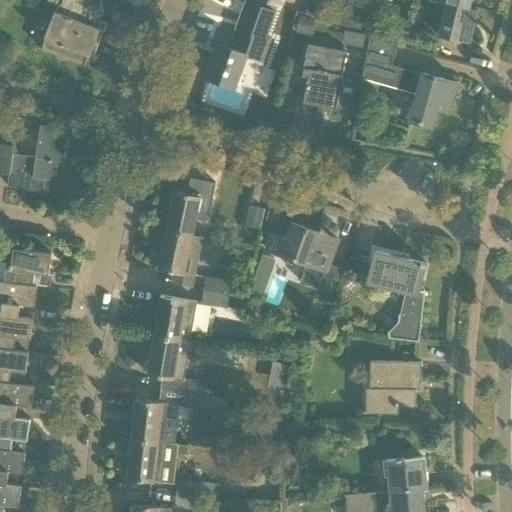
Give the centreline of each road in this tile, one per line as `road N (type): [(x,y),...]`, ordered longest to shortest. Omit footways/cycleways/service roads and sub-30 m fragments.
road 1 (residential): [(511,239),(305,184),(135,122)]
road 2 (residential): [(73,511),(80,421),(113,237)]
road 3 (residential): [(135,122),(178,0)]
